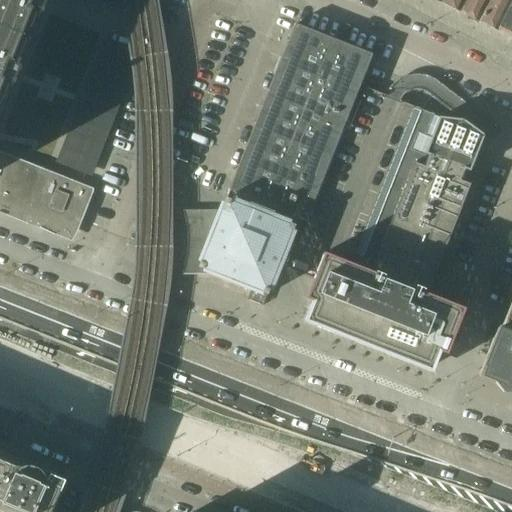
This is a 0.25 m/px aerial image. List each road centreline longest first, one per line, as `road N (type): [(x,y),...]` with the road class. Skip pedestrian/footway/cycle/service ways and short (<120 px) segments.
road 1 (residential): [(511,446),(0,247)]
road 2 (primary): [(511,497),(337,441),(0,308)]
road 3 (primary): [(0,354),(382,511)]
road 4 (residential): [(323,0),(507,88)]
road 5 (residential): [(0,422),(111,468)]
